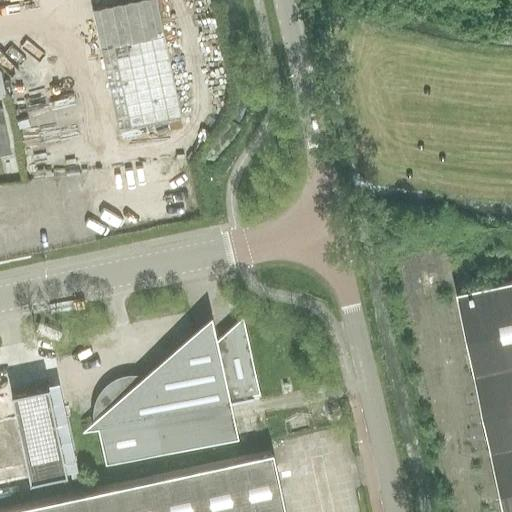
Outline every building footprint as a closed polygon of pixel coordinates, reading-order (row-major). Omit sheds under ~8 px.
[(132,0),(93,8),(118,129),(182,116),(156,0),(132,0)] [(5,64),(0,64),(0,93),(8,92),(5,64)] [(0,153),(11,151),(6,129),(4,121),(1,108),(0,107),(0,153)] [(511,511),(511,267),(460,277),(503,511),(511,511)] [(98,426),(93,427),(92,427),(92,428),(98,426),(106,461),(159,450),(238,432),(231,397),(260,391),(260,390),(247,331),(245,322),(244,322),(246,331),(217,338),(215,329),(195,333),(144,380),(133,383),(132,377),(126,378),(117,382),(109,387),(103,394),(99,403),(97,412),(98,422),(99,426),(98,426)] [(0,483),(67,470),(49,382),(12,389),(18,417),(0,420),(0,483)] [(285,511),(273,450),(0,508),(0,511),(285,511)]
